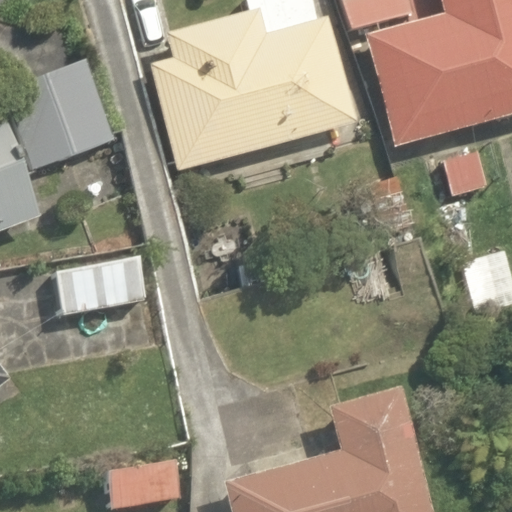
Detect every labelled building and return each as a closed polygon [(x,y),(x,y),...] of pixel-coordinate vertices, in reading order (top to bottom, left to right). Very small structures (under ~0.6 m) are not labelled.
[(174,178),(354,130),(323,24),(316,26),(307,0),(264,0),(243,5),(247,19),(163,40),(170,65),(148,70),(174,178)] [(410,18),(405,0),(339,0),(350,36),(410,18)] [(511,0),(437,0),(443,21),(364,40),(393,153),(511,121),(511,0)] [(112,146),(81,68),(3,95),(32,176),(112,146)] [(0,237),(39,224),(0,120),(0,237)] [(485,191),(475,159),(441,169),(451,201),(485,191)] [(410,230),(395,184),(367,193),(382,239),(410,230)] [(511,307),(511,296),(501,255),(461,266),(475,317),(511,307)] [(145,307),(136,265),(54,280),(61,322),(145,307)] [(0,392),(10,385),(0,372),(0,392)] [(337,459),(222,487),(228,511),(427,511),(396,397),(325,413),(337,459)] [(135,511),(177,506),(172,469),(106,478),(110,511),(135,511)]
